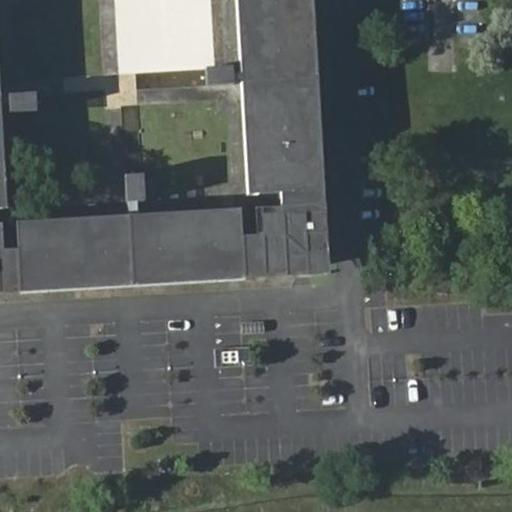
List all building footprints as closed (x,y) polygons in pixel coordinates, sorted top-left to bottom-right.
[(0,286),(2,287),(1,258),(14,257),(16,286),(241,276),(240,248),(254,247),(255,274),(290,272),(290,258),(304,257),(304,242),(319,241),(318,206),(291,208),(290,194),(317,193),(307,0),(241,0),(252,196),(278,194),(280,215),(275,215),(275,220),(270,221),(270,226),(265,226),(266,231),(260,231),(260,236),(240,237),(238,213),(13,224),(14,248),(0,248),(0,286)] [(238,63),(207,64),(207,81),(238,81),(238,63)] [(11,111),(40,111),(40,92),(11,92),(11,111)] [(108,107),(111,138),(122,137),(118,106),(108,107)] [(128,172),(130,211),(150,209),(148,171),(128,172)]
